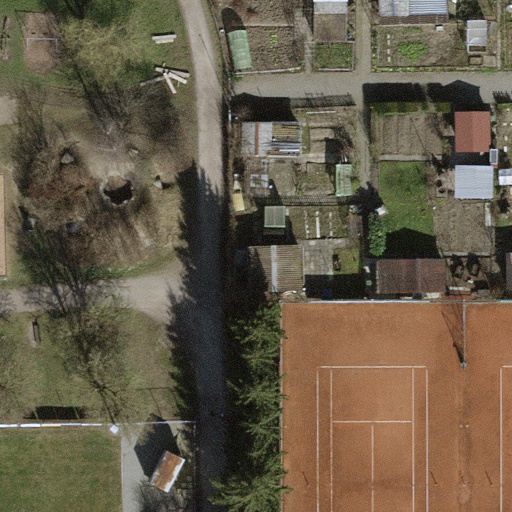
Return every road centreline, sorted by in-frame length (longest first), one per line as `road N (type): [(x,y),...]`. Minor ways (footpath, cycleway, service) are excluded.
road 1 (track): [(209,511),(205,294),(213,87),(191,0)]
road 2 (track): [(213,87),(511,85)]
